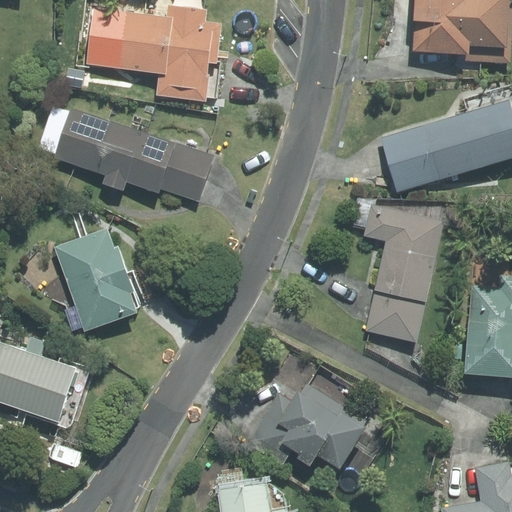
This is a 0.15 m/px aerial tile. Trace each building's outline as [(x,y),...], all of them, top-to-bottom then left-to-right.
[(470,60),(472,0),(416,0),(414,56),(470,60)] [(217,66),(223,25),(206,23),(208,11),(168,6),(166,18),(124,13),(117,69),(160,75),(157,97),(207,103),(211,77),(208,76),(210,64),(217,66)] [(69,72),(67,83),(79,85),(80,75),(69,72)] [(398,194),(511,162),(511,106),(511,103),(382,139),(398,194)] [(55,160),(160,197),(162,191),(200,204),(215,158),(176,145),(176,146),(72,110),(55,160)] [(150,120),(135,115),(131,129),(146,134),(150,120)] [(417,345),(445,225),(372,208),(364,239),(386,244),(366,333),(417,345)] [(117,251),(111,231),(56,250),(76,309),(65,313),(73,334),(83,331),(85,335),(139,318),(132,297),(136,296),(121,249),(117,251)] [(511,383),(511,279),(500,279),(499,289),(473,287),(467,381),(511,383)] [(80,372),(0,343),(0,402),(61,425),(80,372)] [(246,442),(283,466),(292,452),(301,457),(298,461),(310,469),(318,457),(341,472),(367,431),(363,428),(367,422),(306,384),(294,403),(279,392),(246,442)] [(511,511),(511,477),(511,478),(509,463),(475,468),(481,503),(441,510),(441,511),(511,511)] [(271,511),(267,485),(220,492),(222,511),(288,511),(288,509),(271,511)]
